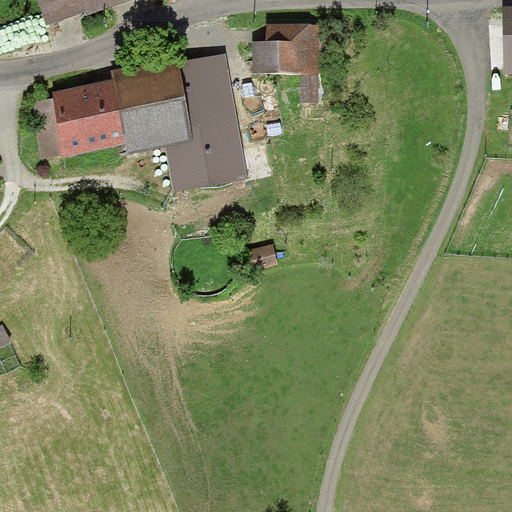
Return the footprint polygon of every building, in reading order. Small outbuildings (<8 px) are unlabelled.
[(37,0),(46,25),(85,11),(87,16),(132,0),(37,0)] [(257,40),(258,72),(315,70),(313,23),(265,25),(266,39),(257,40)] [(194,146),(166,151),(173,193),(247,180),(226,56),(179,64),(194,146)] [(111,73),(113,83),(125,147),(127,158),(166,151),(194,146),(179,64),(178,60),(111,73)] [(62,158),(62,159),(125,147),(113,83),(52,95),(53,99),(32,103),(43,161),(62,158)] [(269,245),(246,251),(250,266),(273,261),(269,245)]
